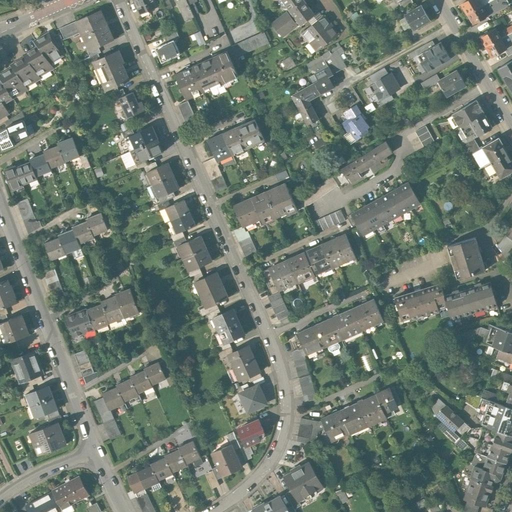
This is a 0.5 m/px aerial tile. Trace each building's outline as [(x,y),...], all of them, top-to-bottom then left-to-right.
[(153,0),(131,0),(139,16),(157,8),(153,0)] [(168,0),(167,0),(163,2),(167,11),(172,9),(168,0)] [(185,0),(178,0),(175,2),(184,22),(193,17),(193,16),(188,6),(185,0)] [(279,0),(299,27),(308,21),(315,16),(303,0),(279,0)] [(411,0),(403,0),(398,3),(402,9),(413,3),(411,0)] [(469,0),(461,5),(466,15),(482,6),(480,3),(478,0),(469,0)] [(493,0),(482,6),(486,13),(508,0),(493,0)] [(198,13),(194,3),(188,6),(193,16),(198,13)] [(421,6),(404,16),(405,18),(411,28),(414,32),(431,22),(421,6)] [(482,6),(466,15),(472,25),(488,16),(486,13),(482,6)] [(345,19),(350,16),(353,15),(350,10),(342,15),(345,19)] [(100,11),(74,23),(78,33),(87,52),(98,47),(113,40),(100,11)] [(287,12),(271,24),(282,38),(297,26),(287,12)] [(308,21),(311,26),(322,17),(319,13),(315,16),(308,21)] [(350,16),(353,21),(359,18),(356,13),(353,15),(350,16)] [(311,26),(301,34),(308,44),(332,25),(325,16),(322,17),(311,26)] [(411,28),(405,18),(399,21),(405,32),(411,28)] [(64,39),(78,33),(74,23),(59,29),(64,39)] [(332,25),(308,44),(316,53),(339,34),(332,25)] [(498,35),(501,39),(510,34),(511,33),(511,25),(503,31),(504,32),(498,35)] [(495,29),(479,38),(485,49),(501,39),(498,35),(495,29)] [(269,43),(264,32),(231,47),(236,58),(269,43)] [(49,33),(32,42),(35,47),(40,56),(49,65),(63,57),(58,48),(52,38),(49,33)] [(59,34),(52,38),(58,48),(63,45),(59,34)] [(501,39),(485,49),(491,58),(506,49),(501,39)] [(172,41),(154,50),(161,65),(179,56),(172,41)] [(415,51),(418,57),(435,47),(432,41),(415,51)] [(418,57),(417,57),(427,74),(450,60),(441,44),(435,47),(418,57)] [(40,56),(35,47),(21,55),(23,58),(27,65),(39,78),(54,70),(49,65),(40,56)] [(98,47),(87,52),(89,58),(98,54),(101,53),(98,47)] [(327,67),(333,76),(347,68),(339,55),(344,53),(341,48),(331,54),(329,51),(306,64),(312,76),(315,74),(327,67)] [(101,60),(91,64),(104,92),(116,87),(129,81),(122,65),(124,64),(118,52),(101,60)] [(226,52),(209,60),(220,85),(238,77),(226,52)] [(98,54),(89,58),(83,61),(86,67),(91,64),(101,60),(98,54)] [(290,57),(281,62),(286,71),(295,65),(290,57)] [(27,65),(23,58),(9,66),(10,69),(15,77),(25,88),(41,80),(39,78),(27,65)] [(220,85),(209,60),(192,68),(204,93),(220,85)] [(511,61),(497,70),(511,95),(511,61)] [(388,66),(372,75),(375,81),(391,72),(388,66)] [(314,84),(320,96),(334,89),(328,78),(333,76),(327,67),(315,74),(318,81),(314,84)] [(187,101),(204,93),(192,68),(173,77),(185,102),(187,101)] [(15,77),(10,69),(0,74),(0,84),(1,85),(12,101),(28,91),(25,88),(15,77)] [(440,81),(437,82),(447,98),(466,87),(457,71),(440,81)] [(395,72),(372,85),(377,92),(379,91),(383,99),(394,93),(404,87),(395,72)] [(430,87),(437,82),(440,81),(437,76),(427,82),(430,87)] [(290,97),(296,108),(309,102),(320,96),(314,84),(290,97)] [(12,101),(1,85),(0,85),(0,120),(9,115),(3,106),(12,101)] [(118,92),(116,87),(104,92),(106,97),(111,95),(118,92)] [(114,101),(116,100),(125,96),(123,90),(118,92),(111,95),(114,101)] [(263,92),(255,95),(257,101),(265,98),(263,92)] [(74,95),(78,103),(82,100),(78,93),(74,95)] [(137,104),(132,93),(125,96),(116,100),(125,120),(145,111),(141,102),(137,104)] [(394,93),(383,99),(386,104),(397,98),(394,93)] [(186,127),(197,122),(187,101),(185,102),(176,106),(186,127)] [(451,115),(460,129),(484,115),(476,101),(451,115)] [(299,113),(307,127),(309,126),(319,121),(309,102),(296,108),(299,113)] [(356,106),(342,114),(347,121),(341,124),(348,135),(350,134),(356,142),(370,132),(368,130),(370,128),(365,122),(367,120),(363,114),(361,115),(356,106)] [(5,129),(24,122),(26,121),(22,112),(2,123),(5,129)] [(492,128),(484,115),(460,129),(467,142),(473,138),(492,128)] [(235,128),(246,151),(266,142),(255,119),(235,128)] [(326,136),(319,121),(309,126),(318,141),(326,136)] [(25,127),(24,122),(5,129),(0,132),(0,151),(1,153),(13,148),(12,144),(29,137),(25,127)] [(25,127),(29,137),(34,135),(30,125),(25,127)] [(426,126),(415,132),(424,148),(435,142),(426,126)] [(134,135),(124,140),(130,153),(157,140),(152,128),(134,135)] [(221,135),(231,158),(246,151),(235,128),(221,135)] [(124,140),(134,135),(132,129),(121,134),(124,140)] [(221,135),(205,142),(213,159),(216,165),(231,158),(221,135)] [(326,136),(318,141),(312,144),(316,150),(330,141),(326,136)] [(473,138),(467,142),(460,146),(464,153),(477,145),(473,138)] [(72,139),(56,145),(57,147),(63,164),(79,157),(72,139)] [(157,140),(130,153),(135,165),(145,160),(163,153),(157,140)] [(499,140),(482,150),(490,164),(508,154),(499,140)] [(386,142),(339,172),(348,186),(361,177),(359,174),(393,152),(386,142)] [(477,145),(464,153),(461,154),(464,159),(480,151),(477,145)] [(64,165),(63,164),(57,147),(42,153),(43,155),(49,171),(64,165)] [(511,161),(508,154),(490,164),(500,181),(511,174),(511,161)] [(49,171),(43,155),(28,161),(29,163),(35,179),(50,173),(49,171)] [(85,155),(79,157),(84,169),(90,167),(85,155)] [(216,165),(213,159),(203,164),(216,193),(217,195),(218,195),(220,195),(222,193),(227,190),(216,165)] [(145,160),(135,165),(138,170),(143,168),(147,166),(145,160)] [(35,179),(29,163),(16,168),(15,165),(2,170),(11,193),(23,189),(22,186),(36,181),(35,179)] [(146,174),(158,169),(155,163),(147,166),(143,168),(146,174)] [(146,174),(145,174),(151,187),(173,177),(168,164),(158,169),(146,174)] [(332,176),(298,198),(303,209),(338,186),(332,176)] [(173,177),(151,187),(156,200),(157,199),(173,193),(179,190),(173,177)] [(413,180),(408,183),(414,193),(419,191),(413,180)] [(408,183),(398,188),(411,210),(420,205),(414,193),(408,183)] [(299,214),(286,184),(265,193),(277,221),(286,217),(287,219),(299,214)] [(96,189),(91,185),(88,189),(93,193),(96,189)] [(398,188),(389,193),(402,215),(411,210),(398,188)] [(173,193),(157,199),(160,205),(168,201),(175,198),(173,193)] [(264,226),(277,221),(265,193),(252,199),(262,222),(264,226)] [(380,198),(392,221),(402,215),(389,193),(380,198)] [(370,204),(383,226),(392,221),(380,198),(370,204)] [(262,222),(252,199),(234,207),(243,227),(244,230),(262,222)] [(27,200),(16,204),(22,221),(34,217),(27,200)] [(164,210),(170,207),(168,201),(160,205),(156,206),(159,212),(164,210)] [(170,207),(164,210),(169,222),(189,213),(184,201),(170,207)] [(360,209),(372,231),(383,226),(370,204),(360,209)] [(360,209),(350,215),(356,226),(362,237),(372,231),(360,209)] [(340,211),(318,220),(323,231),(345,222),(340,211)] [(189,213),(169,222),(175,235),(181,232),(195,226),(189,213)] [(85,220),(86,223),(91,237),(108,231),(101,214),(85,220)] [(356,226),(350,215),(346,217),(352,228),(356,226)] [(34,217),(22,221),(27,236),(41,227),(39,222),(36,223),(34,217)] [(70,229),(71,231),(77,246),(93,240),(91,237),(86,223),(70,229)] [(244,230),(243,227),(233,231),(246,259),(257,254),(247,232),(245,233),(244,230)] [(56,237),(57,240),(64,256),(79,250),(77,246),(71,231),(56,237)] [(181,232),(175,235),(170,237),(173,242),(184,237),(181,232)] [(345,235),(323,245),(334,269),(356,260),(345,235)] [(447,244),(458,279),(485,270),(475,235),(447,244)] [(511,260),(511,239),(504,235),(497,246),(508,265),(511,260)] [(187,243),(184,237),(173,242),(175,248),(187,243)] [(187,243),(175,248),(181,261),(206,250),(200,237),(187,243)] [(57,240),(43,245),(50,263),(64,257),(64,256),(57,240)] [(323,245),(304,253),(315,278),(334,269),(323,245)] [(206,250),(181,261),(187,274),(199,268),(212,263),(206,250)] [(286,261),(297,285),(315,278),(304,253),(286,261)] [(268,270),(278,294),(297,285),(286,261),(268,270)] [(119,273),(124,270),(121,263),(115,265),(119,273)] [(187,274),(192,284),(204,279),(199,268),(187,274)] [(54,270),(43,275),(51,297),(63,292),(54,270)] [(271,297),(278,294),(268,270),(261,273),(271,297)] [(96,275),(99,281),(105,279),(103,273),(96,275)] [(204,279),(192,284),(204,310),(216,305),(228,299),(216,273),(204,279)] [(0,294),(15,289),(13,282),(11,283),(10,278),(0,281),(0,294)] [(467,285),(474,311),(497,304),(490,278),(467,285)] [(441,282),(395,296),(402,318),(411,315),(412,318),(440,310),(440,307),(448,305),(444,292),(441,282)] [(474,311),(467,285),(444,292),(448,305),(451,318),(474,311)] [(15,289),(0,294),(0,309),(19,303),(16,296),(18,295),(15,289)] [(115,298),(124,321),(140,315),(131,290),(115,296),(115,298)] [(63,292),(51,297),(54,306),(66,301),(63,292)] [(278,294),(271,297),(268,298),(278,322),(289,317),(278,294)] [(124,321),(115,298),(101,304),(102,306),(109,327),(124,321)] [(351,309),(361,331),(384,321),(374,298),(351,309)] [(216,305),(204,310),(199,312),(202,317),(205,316),(218,310),(216,305)] [(109,327),(102,306),(87,312),(95,332),(109,327)] [(95,332),(87,312),(86,309),(75,313),(84,336),(95,332)] [(351,309),(333,317),(343,339),(361,331),(351,309)] [(205,316),(208,321),(221,316),(218,310),(205,316)] [(221,316),(208,321),(219,346),(228,342),(244,335),(233,311),(221,316)] [(84,336),(75,313),(64,317),(73,340),(84,336)] [(17,339),(30,334),(23,315),(0,323),(0,335),(3,344),(17,339)] [(315,325),(325,348),(327,347),(337,342),(343,339),(333,317),(315,325)] [(494,346),(499,348),(511,352),(511,331),(489,323),(487,328),(485,336),(482,342),(489,345),(494,346)] [(315,325),(297,333),(303,347),(307,356),(325,348),(315,325)] [(485,336),(487,328),(481,325),(460,332),(464,343),(474,340),(473,334),(478,333),(485,336)] [(20,348),(17,339),(3,344),(7,353),(20,348)] [(216,347),(219,353),(230,348),(228,342),(219,346),(216,347)] [(337,342),(327,347),(329,351),(332,353),(338,350),(340,347),(337,342)] [(484,344),(472,346),(474,353),(486,350),(484,344)] [(233,354),(226,357),(238,383),(248,379),(260,373),(249,347),(233,354)] [(307,356),(303,347),(291,353),(299,380),(304,402),(316,401),(304,357),(307,356)] [(220,360),(226,357),(233,354),(230,348),(219,353),(218,354),(220,360)] [(496,357),(511,362),(511,352),(499,348),(496,357)] [(464,353),(458,350),(455,357),(462,359),(464,353)] [(85,351),(74,355),(85,385),(98,377),(97,373),(93,374),(85,351)] [(36,352),(11,360),(19,382),(41,374),(44,373),(36,352)] [(369,355),(360,358),(366,373),(375,369),(369,355)] [(142,370),(143,372),(150,388),(166,381),(158,363),(142,370)] [(491,374),(509,380),(511,381),(511,378),(511,374),(493,367),(491,374)] [(129,379),(130,381),(137,396),(151,390),(150,388),(143,372),(129,379)] [(263,378),(260,373),(248,379),(250,384),(263,378)] [(41,374),(19,382),(21,388),(33,383),(43,380),(41,374)] [(265,384),(263,379),(254,382),(256,388),(262,386),(265,384)] [(116,387),(117,388),(123,405),(138,399),(137,396),(130,381),(116,387)] [(33,383),(21,388),(24,394),(27,393),(36,390),(33,383)] [(36,390),(27,393),(31,404),(55,396),(51,384),(36,390)] [(390,385),(376,391),(388,417),(394,414),(391,408),(398,405),(390,385)] [(262,386),(243,394),(251,411),(270,403),(262,386)] [(102,395),(104,399),(110,413),(120,408),(121,412),(126,410),(123,405),(117,388),(102,395)] [(504,404),(506,397),(483,388),(481,395),(504,404)] [(357,400),(369,426),(388,417),(376,391),(357,400)] [(499,411),(504,409),(505,404),(504,404),(481,395),(477,403),(499,411)] [(55,396),(31,404),(36,417),(45,414),(58,409),(60,409),(55,396)] [(431,405),(435,415),(445,404),(438,397),(431,405)] [(104,399),(93,404),(110,442),(120,437),(110,413),(104,399)] [(339,408),(349,431),(350,434),(369,426),(357,400),(339,408)] [(448,426),(454,431),(464,421),(445,404),(435,415),(448,426)] [(504,409),(501,417),(511,420),(511,406),(505,404),(504,409)] [(483,423),(496,428),(499,416),(473,407),(470,414),(483,423)] [(339,408),(321,416),(331,439),(349,431),(339,408)] [(58,409),(45,414),(47,420),(60,415),(58,409)] [(60,415),(47,420),(49,426),(58,422),(62,421),(60,415)] [(499,416),(496,428),(511,433),(511,420),(501,417),(499,416)] [(320,422),(301,418),(296,442),(316,445),(320,422)] [(241,428),(249,445),(263,438),(261,433),(267,430),(262,419),(241,428)] [(30,433),(38,456),(67,446),(58,422),(49,426),(30,433)] [(454,431),(448,426),(443,432),(463,450),(468,444),(454,431)] [(511,433),(496,428),(488,454),(507,461),(511,446),(511,433)] [(226,436),(231,445),(234,452),(240,449),(233,433),(226,436)] [(203,464),(194,441),(179,447),(179,450),(186,465),(193,462),(195,467),(203,464)] [(231,445),(211,454),(217,468),(221,477),(241,469),(234,452),(231,445)] [(249,445),(240,449),(246,461),(251,458),(249,455),(253,453),(249,445)] [(186,465),(179,450),(165,456),(166,458),(172,473),(187,467),(186,465)] [(470,464),(483,469),(488,454),(475,450),(470,464)] [(496,473),(502,476),(507,461),(488,454),(483,469),(480,478),(493,483),(496,473)] [(172,473),(166,458),(151,464),(152,467),(158,482),(173,475),(172,473)] [(323,486),(308,460),(282,474),(291,489),(297,500),(323,486)] [(158,482),(152,467),(128,477),(135,493),(151,486),(153,491),(161,488),(158,482)] [(221,477),(217,468),(212,470),(213,472),(217,481),(222,479),(221,477)] [(217,481),(213,472),(206,476),(212,490),(220,487),(217,481)] [(50,487),(51,490),(61,509),(89,494),(78,473),(50,487)] [(480,504),(485,506),(493,483),(480,478),(472,475),(464,498),(467,499),(480,504)] [(299,505),(297,500),(291,489),(285,492),(292,504),(294,508),(299,505)] [(51,490),(24,504),(28,511),(63,511),(61,509),(51,490)] [(344,491),(338,494),(342,502),(349,499),(344,491)] [(264,498),(252,505),(255,511),(290,511),(288,507),(279,492),(265,500),(264,498)] [(136,499),(141,511),(155,511),(146,494),(136,499)] [(424,498),(417,501),(420,508),(427,504),(424,498)] [(477,511),(480,504),(467,499),(463,509),(465,511),(477,511)] [(98,511),(101,511),(97,502),(88,506),(90,511),(98,511)] [(433,511),(440,509),(436,502),(430,505),(433,511)]
